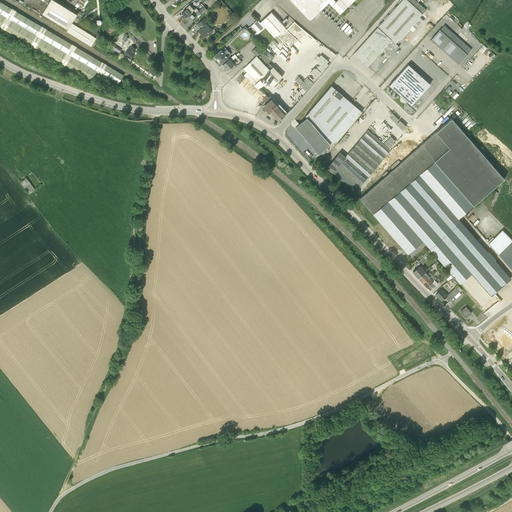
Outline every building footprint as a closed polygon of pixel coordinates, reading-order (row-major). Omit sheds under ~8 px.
[(42,13),(68,29),(67,31),(92,46),(97,38),(76,25),(72,23),(76,17),(77,14),(59,3),(53,0),(50,0),(46,7),(44,11),(42,13)] [(316,14),(329,2),(340,14),(354,0),(290,0),(310,20),(316,14)] [(423,14),(407,0),(402,0),(378,27),(391,39),(396,43),(412,25),(416,28),(423,20),(419,17),(423,14)] [(118,84),(124,75),(0,1),(0,26),(91,81),(97,71),(101,74),(118,84)] [(186,18),(192,12),(195,9),(193,6),(190,4),(187,7),(187,8),(182,13),(186,18)] [(190,22),(199,14),(200,13),(196,8),(195,9),(192,12),(186,18),(190,22)] [(274,37),(285,27),(271,12),(260,22),(274,37)] [(213,30),(207,24),(208,22),(204,18),(197,24),(201,28),(199,31),(205,37),(213,30)] [(257,20),(254,23),(261,31),(265,28),(257,20)] [(376,57),(383,48),(391,39),(378,27),(354,53),(368,66),(376,57)] [(431,39),(458,64),(467,54),(440,29),(431,39)] [(391,39),(383,48),(387,51),(391,56),(399,47),(396,43),(391,39)] [(243,69),(247,72),(243,75),(258,89),(264,83),(263,82),(266,80),(272,86),(283,76),(269,63),(280,51),(270,43),(243,69)] [(111,48),(119,54),(121,50),(114,44),(111,48)] [(252,51),(256,56),(263,49),(259,45),(252,51)] [(126,57),(127,56),(131,59),(135,54),(133,53),(135,50),(131,46),(129,49),(125,46),(121,52),(124,54),(124,55),(126,57)] [(221,63),(228,57),(231,54),(227,49),(224,47),(221,50),(214,56),(221,63)] [(234,59),(237,56),(235,54),(222,64),(228,70),(234,64),(231,61),(234,59)] [(429,86),(406,66),(393,82),(393,81),(387,88),(401,100),(400,101),(402,103),(403,102),(410,108),(415,102),(415,101),(429,86)] [(330,144),(336,142),(362,112),(331,86),(305,116),(307,118),(296,128),(319,154),(330,144)] [(270,113),(270,112),(278,121),(288,113),(274,97),(264,107),(270,113)] [(488,251),(459,218),(505,178),(452,118),(433,135),(425,142),(360,199),(411,258),(427,245),(460,283),(471,273),(491,296),(510,278),(495,260),(496,259),(488,251)] [(386,155),(391,150),(368,130),(363,135),(386,155)] [(382,161),(386,155),(363,135),(359,141),(382,161)] [(377,166),(382,161),(359,141),(354,146),(377,166)] [(373,171),(377,166),(354,146),(350,152),(373,171)] [(368,177),(346,157),(340,152),(335,158),(364,182),(368,177)] [(368,177),(373,171),(350,152),(346,157),(368,177)] [(364,182),(335,158),(331,163),(360,187),(364,182)] [(358,190),(360,187),(331,163),(327,168),(332,173),(332,172),(355,193),(358,190)] [(511,239),(502,230),(489,243),(511,269),(511,239)] [(424,257),(426,256),(424,254),(422,256),(423,257),(418,261),(421,264),(423,262),(426,259),(424,257)] [(423,270),(420,266),(417,268),(413,272),(418,278),(425,272),(427,269),(426,268),(423,270)] [(433,281),(427,273),(425,272),(418,278),(426,287),(433,281)] [(491,296),(471,273),(460,283),(482,308),(489,303),(486,300),(491,296)] [(449,301),(459,292),(455,287),(447,295),(441,289),(436,294),(442,301),(445,298),(449,301)] [(466,318),(471,313),(466,306),(460,311),(466,318)] [(511,343),(511,335),(511,334),(508,337),(505,333),(498,340),(506,349),(511,343)]
